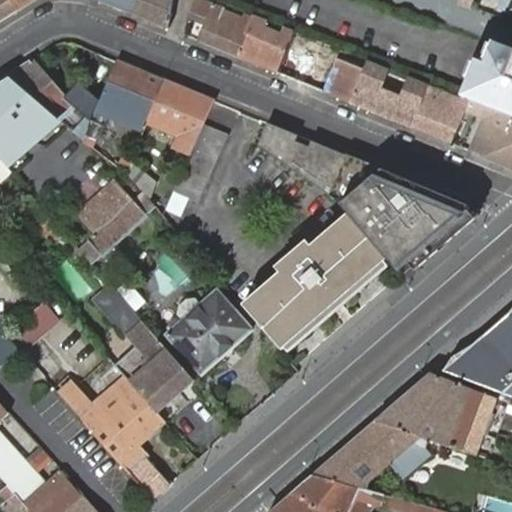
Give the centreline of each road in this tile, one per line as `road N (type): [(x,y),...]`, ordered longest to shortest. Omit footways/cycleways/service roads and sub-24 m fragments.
road 1 (tertiary): [(0,53),(42,26),(87,24),(511,196)]
road 2 (secondary): [(511,215),(168,511)]
road 3 (secondary): [(242,511),(511,278)]
